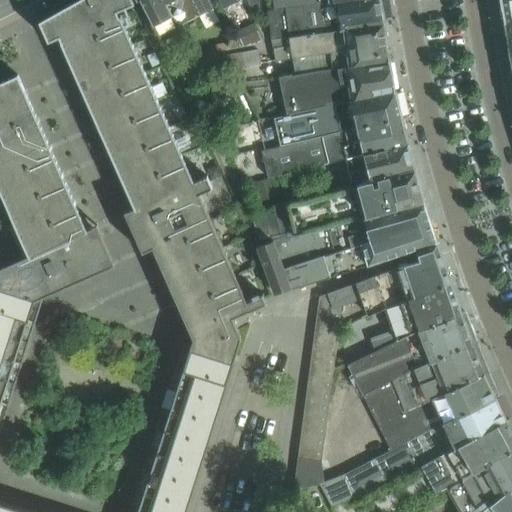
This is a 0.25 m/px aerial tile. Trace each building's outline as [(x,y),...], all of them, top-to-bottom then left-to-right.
[(258,298),(132,12),(117,19),(109,0),(88,0),(100,27),(0,71),(0,189),(29,254),(0,267),(0,287),(230,362),(238,338),(227,312),(258,298)] [(177,25),(164,0),(141,0),(154,24),(150,25),(158,42),(168,36),(166,30),(177,25)] [(199,14),(191,0),(164,0),(177,25),(199,14)] [(191,0),(199,14),(213,7),(209,0),(191,0)] [(259,0),(246,0),(251,9),(260,9),(259,0)] [(384,23),(379,0),(339,0),(274,10),(274,9),(267,10),(272,40),(384,23)] [(272,0),(274,9),(274,10),(339,0),(272,0)] [(511,0),(503,0),(508,23),(511,22),(511,0)] [(385,29),(384,23),(272,40),(275,60),(293,57),(295,74),(323,70),(341,67),(388,60),(385,29)] [(231,33),(227,44),(228,49),(243,46),(235,31),(231,33)] [(389,60),(388,60),(341,67),(323,70),(295,74),(278,77),(285,114),(343,102),(344,102),(395,91),(389,60)] [(285,114),(274,116),(280,144),(402,118),(396,96),(395,91),(344,102),(343,102),(285,114)] [(408,143),(402,118),(272,146),(272,148),(262,150),(268,177),(346,158),(346,159),(408,143)] [(415,169),(408,143),(346,159),(352,185),(415,169)] [(276,241),(423,202),(415,169),(352,185),(273,206),(251,222),(259,245),(276,241)] [(324,254),(429,222),(426,214),(423,202),(276,241),(285,266),(324,254)] [(429,222),(324,254),(331,276),(415,248),(435,242),(436,242),(429,222)] [(276,241),(259,245),(268,271),(276,294),(331,276),(324,254),(285,266),(276,241)] [(384,308),(450,281),(440,253),(425,258),(327,293),(328,293),(333,308),(342,305),(361,298),(367,314),(384,308)] [(374,347),(461,313),(450,281),(384,308),(392,330),(370,337),(374,347)] [(0,311),(28,321),(34,300),(0,289),(0,311)] [(340,321),(342,305),(333,308),(328,293),(319,296),(316,318),(340,321)] [(0,334),(21,341),(28,321),(0,311),(0,334)] [(363,394),(473,343),(464,321),(461,313),(374,347),(375,350),(348,364),(363,394)] [(338,333),(340,321),(316,318),(314,330),(338,333)] [(337,345),(338,333),(314,330),(313,341),(337,345)] [(0,357),(15,362),(21,341),(0,334),(0,357)] [(335,356),(337,345),(313,341),(311,353),(335,356)] [(378,424),(485,373),(476,352),(473,343),(363,394),(378,424)] [(234,361),(190,347),(183,368),(227,382),(234,361)] [(334,368),(335,356),(311,353),(310,365),(334,368)] [(0,379),(8,382),(15,362),(0,357),(0,379)] [(332,379),(334,368),(310,365),(308,376),(332,379)] [(227,382),(183,368),(177,389),(220,402),(227,382)] [(391,450),(495,396),(485,373),(378,424),(391,449),(391,450)] [(331,391),(332,379),(308,376),(307,388),(331,391)] [(329,402),(331,391),(307,388),(305,399),(329,402)] [(220,402),(177,389),(170,409),(214,423),(220,402)] [(334,479),(321,486),(332,507),(343,501),(354,496),(423,461),(424,462),(505,420),(506,420),(501,410),(501,411),(495,396),(391,450),(391,449),(356,468),(344,474),(334,479)] [(328,414),(329,402),(305,399),(304,411),(328,414)] [(214,423),(170,409),(164,430),(207,444),(214,423)] [(326,426),(328,414),(304,411),(302,423),(326,426)] [(424,463),(421,464),(437,493),(446,488),(462,479),(463,480),(511,447),(511,431),(505,420),(424,462),(424,463)] [(324,437),(326,426),(302,423),(301,434),(324,437)] [(207,444),(164,430),(157,450),(201,464),(207,444)] [(323,449),(324,437),(301,434),(299,446),(323,449)] [(321,460),(323,449),(299,446),(297,458),(322,461),(321,460)] [(462,479),(446,488),(459,511),(478,511),(480,511),(511,486),(511,447),(463,480),(462,479)] [(201,464),(157,450),(151,468),(151,471),(194,485),(201,464)] [(194,485),(151,471),(144,491),(187,505),(194,485)] [(511,511),(511,486),(480,511),(478,511),(511,511)] [(185,511),(187,505),(144,491),(137,511),(185,511)] [(0,511),(6,511),(8,505),(0,502),(0,511)]
